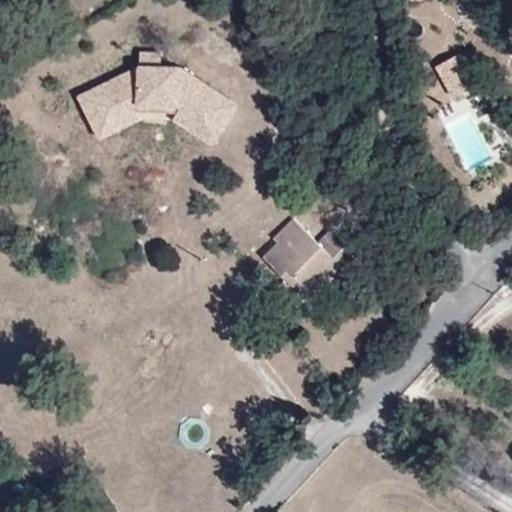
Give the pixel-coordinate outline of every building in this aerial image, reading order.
[(160,69),(162,55),(141,53),(140,67),(160,69)] [(460,57),(438,68),(447,87),(470,75),(460,57)] [(235,108),(180,70),(160,69),(140,67),(78,95),(92,125),(133,107),(137,105),(176,108),(179,110),(217,136),(235,108)] [(470,75),(447,87),(454,99),(476,88),(470,75)] [(133,107),(92,125),(98,138),(139,119),(136,111),(176,115),(171,122),(208,147),(217,136),(179,110),(176,108),(137,105),(133,107)] [(477,120),(451,128),(463,168),(489,159),(477,120)] [(323,262),(330,268),(345,254),(326,235),(311,251),(282,224),(266,239),(271,242),(248,262),(269,282),(274,278),(282,286),(291,295),(312,272),(323,262)] [(320,278),(330,268),(323,262),(312,272),(320,278)] [(274,278),(269,282),(267,285),(275,293),(282,286),(274,278)]
